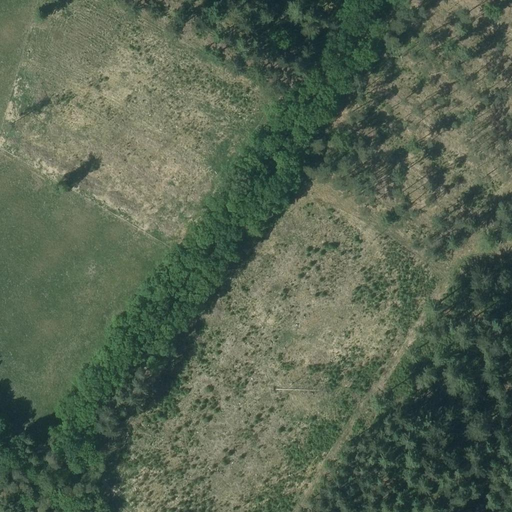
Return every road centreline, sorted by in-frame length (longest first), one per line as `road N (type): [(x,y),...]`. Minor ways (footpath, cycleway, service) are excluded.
road 1 (track): [(391,0),(76,466)]
road 2 (track): [(131,511),(0,401)]
